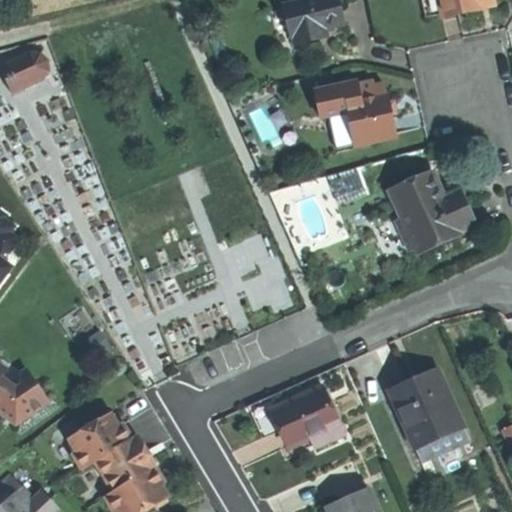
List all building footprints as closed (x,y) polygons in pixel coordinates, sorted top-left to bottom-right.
[(338,0),(315,0),(286,7),(293,39),(296,38),(298,46),(328,38),(326,30),(336,27),(344,25),(338,0)] [(424,0),(428,16),(443,13),(439,0),(424,0)] [(462,14),(484,9),(483,3),(481,0),(439,0),(443,13),(444,18),(462,14)] [(496,0),(483,3),(484,9),(498,6),(497,0),(496,0)] [(28,56),(1,68),(13,92),(41,79),(43,73),(43,63),(35,58),(28,56)] [(348,103),(388,95),(386,85),(376,87),(375,83),(360,86),(359,82),(316,91),(322,119),(344,115),(342,106),(348,104),(348,103)] [(392,114),(388,95),(348,103),(348,104),(358,147),(398,139),(392,114)] [(435,175),(393,193),(420,255),(438,247),(438,246),(461,236),(460,233),(475,227),(460,193),(445,199),(441,190),(435,175)] [(0,259),(0,252),(2,254),(11,253),(15,247),(14,238),(9,234),(14,228),(4,220),(6,217),(0,211),(0,284),(12,268),(0,259)] [(270,357),(305,340),(293,314),(257,331),(270,357)] [(0,414),(5,419),(10,413),(17,418),(24,413),(28,419),(50,405),(34,380),(18,390),(3,379),(8,371),(0,365),(0,414)] [(414,385),(392,395),(417,450),(466,428),(441,373),(414,385)] [(326,390),(279,412),(288,432),(295,449),(312,441),(316,449),(346,435),(326,390)] [(10,413),(5,419),(17,427),(28,419),(24,413),(17,418),(10,413)] [(147,453),(149,452),(140,437),(138,438),(137,436),(133,439),(123,424),(119,426),(111,413),(70,439),(78,451),(73,454),(84,470),(96,462),(115,492),(107,497),(115,511),(118,511),(121,510),(121,511),(145,511),(168,498),(161,486),(166,483),(155,466),(147,453)] [(157,465),(149,452),(147,453),(155,466),(157,465)] [(12,475),(0,486),(0,511),(50,511),(51,501),(42,492),(34,500),(12,475)] [(379,511),(370,491),(330,509),(330,511),(379,511)]
